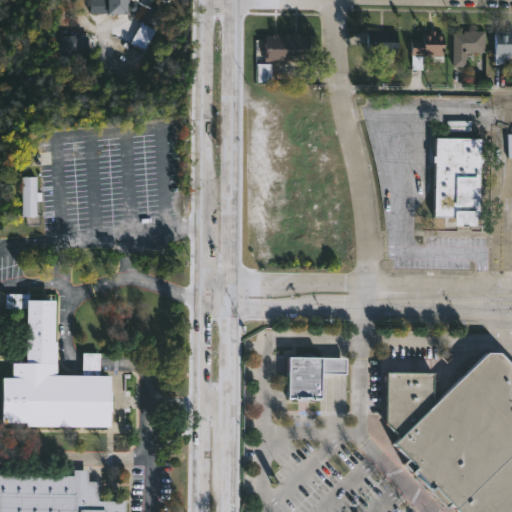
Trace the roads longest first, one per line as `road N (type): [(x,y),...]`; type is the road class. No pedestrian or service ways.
road 1 (secondary): [(203,0),(202,411)]
road 2 (residential): [(511,4),(203,1)]
road 3 (residential): [(336,0),(339,99),(360,188),(361,293)]
road 4 (secondary): [(228,278),(230,0)]
road 5 (tertiary): [(511,298),(361,293)]
